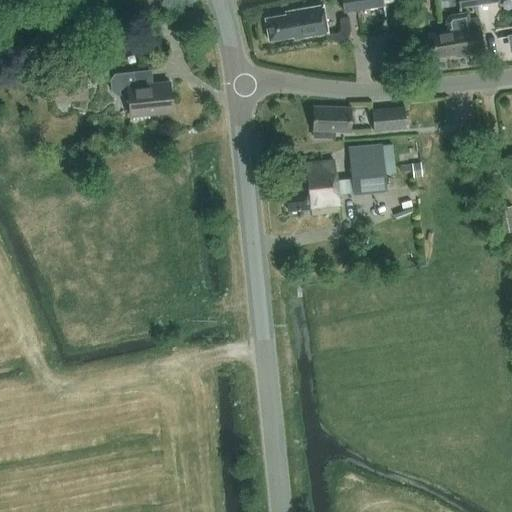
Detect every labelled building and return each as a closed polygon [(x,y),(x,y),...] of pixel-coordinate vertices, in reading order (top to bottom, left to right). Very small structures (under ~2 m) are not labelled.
[(81,0),(86,14),(103,8),(102,3),(111,0),(122,0),(127,16),(159,6),(157,0),(81,0)] [(380,0),(341,0),(343,13),(382,8),(381,4),(380,0)] [(440,0),(441,2),(455,0),(456,0),(458,8),(499,2),(498,0),(440,0)] [(285,10),(285,13),(264,16),(267,38),(291,35),(291,39),(299,38),(298,34),(307,33),(308,36),(325,34),(321,5),(285,10)] [(449,20),(450,28),(420,33),(424,57),(455,52),(456,55),(480,51),(474,15),(449,20)] [(144,85),(143,72),(118,73),(119,89),(127,89),(129,115),(132,115),(132,119),(148,118),(148,114),(171,112),(169,84),(144,85)] [(84,75),(52,77),(54,100),(86,98),(84,75)] [(348,131),(349,107),(312,106),(311,130),(313,130),(313,135),(334,136),(334,131),(348,131)] [(404,127),(402,107),(370,111),(373,131),(404,127)] [(334,180),(332,161),(291,165),(294,192),(285,193),(287,211),(310,208),(310,215),(338,211),(336,195),(352,193),(352,195),(384,191),(382,174),(394,173),(391,144),(347,149),(350,178),(334,180)] [(418,152),(398,154),(399,165),(419,162),(418,152)] [(419,162),(399,165),(400,172),(412,170),(413,178),(421,177),(419,162)] [(511,206),(499,209),(504,233),(511,231),(511,206)]
